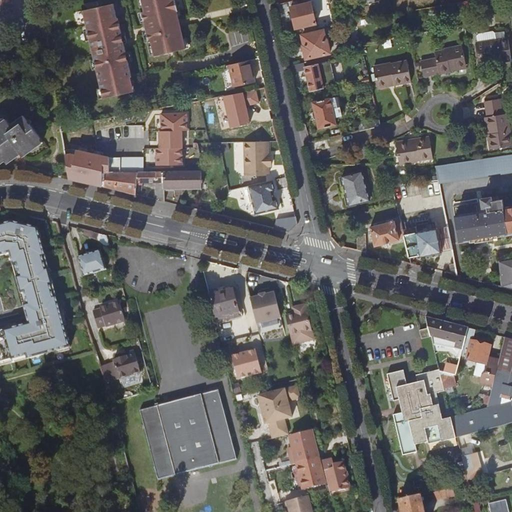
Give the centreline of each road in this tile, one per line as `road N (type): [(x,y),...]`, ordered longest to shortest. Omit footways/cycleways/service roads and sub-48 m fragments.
road 1 (secondary): [(0,192),(323,265)]
road 2 (residential): [(261,0),(323,265)]
road 3 (residential): [(323,265),(380,511)]
road 4 (secondary): [(323,265),(511,313)]
